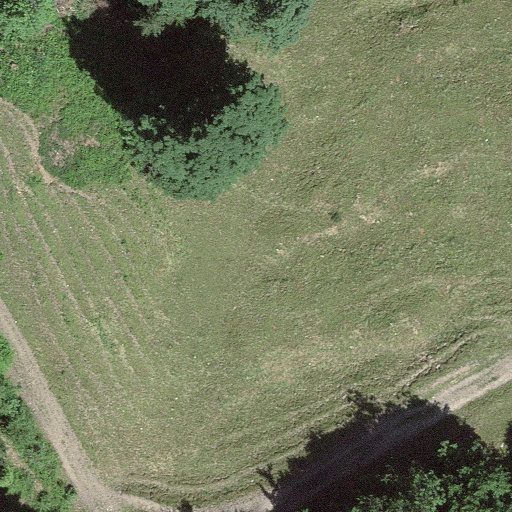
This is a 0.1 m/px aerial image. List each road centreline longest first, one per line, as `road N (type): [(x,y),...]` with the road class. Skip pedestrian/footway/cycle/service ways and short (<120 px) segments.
road 1 (track): [(511,377),(285,511)]
road 2 (track): [(112,511),(70,460),(0,320)]
